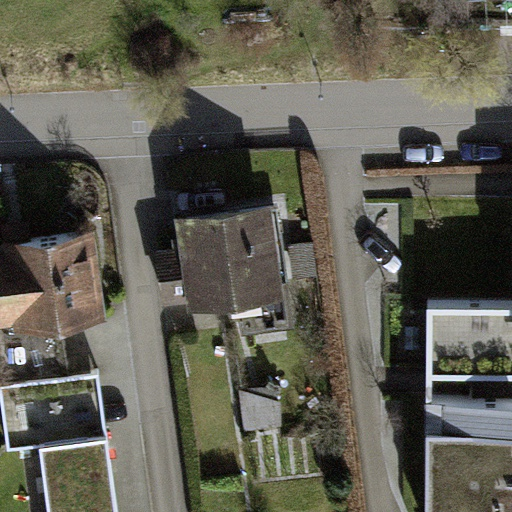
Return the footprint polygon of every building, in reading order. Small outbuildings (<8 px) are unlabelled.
[(280,203),(177,218),(191,310),(293,295),(280,203)] [(95,231),(0,244),(0,384),(69,374),(61,324),(107,317),(95,231)] [(511,290),(436,290),(436,356),(511,356),(511,290)] [(69,374),(0,384),(0,392),(8,449),(39,444),(107,435),(98,370),(69,374)] [(511,511),(511,386),(434,385),(432,511),(511,511)] [(117,511),(107,435),(39,444),(48,511),(117,511)]
